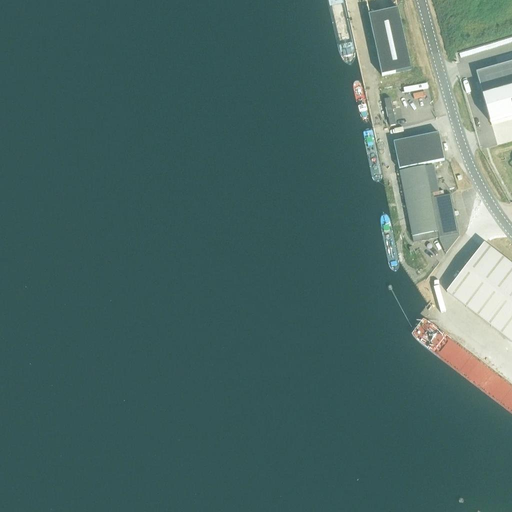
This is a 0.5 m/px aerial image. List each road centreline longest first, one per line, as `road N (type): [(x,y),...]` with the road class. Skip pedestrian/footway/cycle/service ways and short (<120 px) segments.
road 1 (unclassified): [(511,236),(476,180),(422,0)]
road 2 (unknown): [(494,210),(436,287),(447,308),(511,362)]
